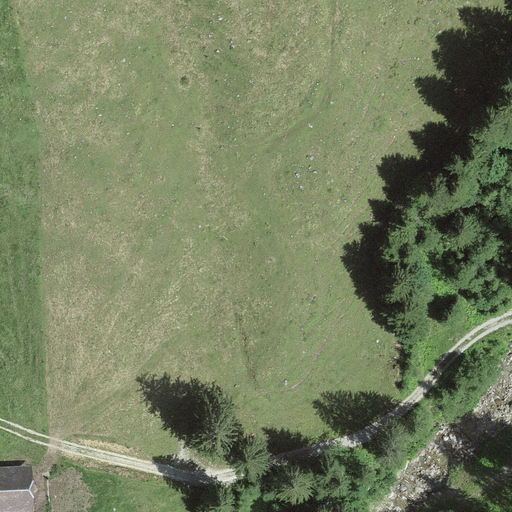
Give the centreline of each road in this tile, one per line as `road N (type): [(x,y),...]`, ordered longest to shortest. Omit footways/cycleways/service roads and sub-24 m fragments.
road 1 (track): [(0,422),(114,458),(207,477),(241,475),(358,441),(479,333),(511,321)]
road 2 (track): [(36,435),(84,415),(149,361),(194,339),(207,343),(209,368),(189,454),(207,477)]
